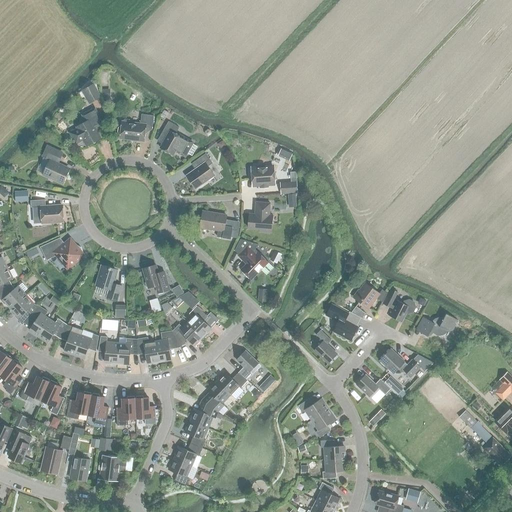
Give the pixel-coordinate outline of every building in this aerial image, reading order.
[(376,0),(362,0),(352,10),(364,21),(380,4),(376,0)] [(458,0),(442,0),(434,9),(445,20),(461,3),(458,0)] [(511,0),(502,0),(490,13),(501,24),(511,12),(511,0)] [(433,14),(429,19),(434,23),(438,19),(433,14)] [(420,15),(403,32),(414,43),(431,26),(420,15)] [(481,22),(465,39),(476,50),(493,33),(481,22)] [(442,23),(438,27),(442,31),(446,27),(442,23)] [(458,38),(454,42),(458,47),(463,42),(458,38)] [(467,46),(462,50),(467,55),(471,50),(467,46)] [(460,53),(443,71),(455,81),(471,64),(460,53)] [(101,97),(94,84),(81,91),(89,104),(101,97)] [(83,140),(86,146),(100,139),(94,128),(102,124),(94,109),(82,116),(86,123),(76,128),(78,131),(70,135),(76,144),(83,140)] [(164,110),(160,117),(165,119),(169,113),(164,110)] [(118,128),(118,132),(119,134),(120,134),(119,139),(144,142),(145,130),(152,131),(154,116),(141,115),(140,124),(130,123),(130,122),(129,120),(125,120),(123,121),(123,122),(122,122),(121,127),(120,127),(118,128)] [(181,138),(175,135),(179,128),(168,122),(162,133),(168,136),(160,149),(172,156),(174,152),(184,157),(186,154),(190,156),(195,147),(191,145),(192,143),(182,137),(181,138)] [(51,155),(53,148),(47,146),(47,145),(44,152),(51,155)] [(276,155),(287,160),(291,152),(280,147),(276,155)] [(62,184),(69,169),(57,164),(60,159),(48,153),(45,159),(50,161),(43,175),(62,184)] [(199,167),(187,176),(196,189),(213,176),(207,168),(212,164),(206,154),(195,162),(199,167)] [(251,170),(252,187),(275,185),(274,168),(251,170)] [(298,194),(296,172),(290,173),(290,182),(280,183),(281,195),(298,194)] [(63,221),(62,207),(53,208),(53,206),(45,207),(45,200),(30,201),(31,208),(40,207),(42,224),(54,223),(54,222),(63,221)] [(273,216),(269,216),(270,204),(256,203),(255,215),(249,214),(248,229),(259,230),(259,233),(271,234),(273,216)] [(235,238),(237,228),(232,228),(232,225),(224,223),(226,216),(202,212),(200,228),(218,231),(216,238),(222,238),(230,240),(231,238),(235,238)] [(80,247),(77,249),(75,245),(71,240),(65,245),(60,238),(40,247),(46,261),(60,255),(69,268),(84,255),(80,247)] [(251,280),(268,263),(254,250),(259,245),(257,244),(241,239),(235,251),(240,255),(238,256),(247,265),(241,270),(251,280)] [(275,251),(271,258),(278,262),(282,255),(275,251)] [(102,266),(96,286),(109,290),(107,298),(117,301),(122,286),(112,284),(116,271),(110,269),(111,268),(102,266)] [(156,266),(143,269),(148,288),(156,286),(158,294),(169,290),(165,276),(164,272),(158,273),(156,266)] [(0,293),(9,288),(11,286),(9,281),(13,279),(12,278),(17,276),(13,269),(9,272),(7,268),(0,272),(0,293)] [(387,293),(382,290),(379,294),(365,283),(359,291),(358,290),(352,298),(368,309),(376,298),(382,302),(387,293)] [(9,288),(0,293),(0,300),(1,302),(3,300),(10,309),(26,296),(23,293),(27,289),(22,284),(18,287),(15,289),(11,286),(9,288)] [(172,290),(177,297),(184,293),(179,286),(172,290)] [(398,292),(390,288),(382,304),(389,308),(398,292)] [(267,295),(258,294),(258,302),(267,302),(267,295)] [(26,296),(10,309),(18,318),(17,319),(22,325),(28,318),(38,306),(34,305),(26,296)] [(149,299),(152,312),(160,310),(157,297),(149,299)] [(414,302),(409,300),(403,301),(402,304),(396,300),(387,316),(400,323),(405,313),(408,314),(413,312),(415,308),(414,302)] [(68,305),(65,309),(72,313),(74,309),(68,305)] [(125,305),(115,305),(115,318),(125,318),(125,305)] [(348,314),(337,308),(332,305),(326,316),(338,322),(333,332),(350,341),(358,327),(345,320),(348,314)] [(365,314),(355,305),(351,313),(362,319),(365,314)] [(38,306),(28,318),(35,322),(29,331),(38,337),(50,319),(45,316),(47,313),(38,306)] [(193,318),(188,323),(202,338),(211,329),(203,322),(207,317),(196,307),(192,311),(189,314),(193,318)] [(75,311),(72,317),(84,323),(87,316),(75,311)] [(435,319),(433,321),(432,322),(423,317),(416,330),(427,337),(429,335),(430,335),(433,333),(437,335),(440,335),(443,335),(446,332),(446,331),(450,333),(458,320),(446,314),(444,320),(441,318),(438,318),(435,319)] [(55,323),(50,319),(38,337),(47,343),(53,335),(60,339),(66,325),(58,319),(55,323)] [(179,325),(172,332),(179,347),(187,339),(194,346),(202,338),(188,323),(183,328),(179,325)] [(67,325),(60,339),(67,342),(64,352),(74,355),(81,336),(75,334),(77,329),(72,327),(67,325)] [(169,349),(179,347),(172,332),(171,331),(161,333),(162,341),(156,342),(159,362),(171,360),(169,349)] [(322,342),(314,350),(328,364),(337,355),(327,345),(331,341),(321,331),(316,335),(322,342)] [(81,336),(74,355),(84,359),(88,349),(96,352),(98,337),(93,335),(91,340),(81,336)] [(105,363),(117,364),(118,344),(107,343),(107,337),(100,337),(98,352),(106,353),(105,363)] [(148,338),(137,340),(138,355),(145,354),(147,364),(159,362),(156,342),(148,343),(148,338)] [(130,354),(138,355),(137,340),(126,339),(126,344),(118,344),(117,364),(129,365),(130,354)] [(393,374),(394,373),(396,374),(400,374),(403,371),(410,377),(420,367),(425,371),(432,363),(418,356),(413,360),(412,360),(407,365),(390,349),(379,360),(393,374)] [(245,351),(236,361),(243,368),(238,373),(247,382),(252,375),(261,367),(258,364),(245,351)] [(0,375),(12,360),(1,352),(0,353),(0,375)] [(22,368),(12,360),(0,375),(0,376),(7,381),(3,386),(7,389),(5,391),(10,395),(22,379),(17,376),(22,368)] [(511,393),(511,377),(507,372),(498,381),(503,385),(511,393)] [(224,373),(216,382),(230,395),(238,387),(240,389),(247,382),(238,373),(232,380),(224,373)] [(365,375),(356,385),(369,398),(378,388),(385,395),(390,390),(380,380),(375,385),(365,375)] [(270,376),(266,380),(271,385),(275,380),(270,376)] [(28,383),(21,399),(38,406),(41,401),(49,382),(37,377),(33,385),(28,383)] [(49,382),(41,401),(53,406),(51,409),(50,413),(57,416),(58,413),(64,399),(58,396),(61,388),(49,382)] [(209,392),(201,400),(207,405),(218,412),(224,406),(222,404),(230,395),(216,382),(207,391),(209,392)] [(403,389),(398,384),(392,391),(401,399),(406,394),(402,390),(403,389)] [(87,416),(91,396),(78,393),(76,402),(70,400),(66,418),(78,420),(79,414),(87,416)] [(104,398),(91,396),(87,416),(96,417),(95,423),(99,424),(99,426),(105,428),(109,408),(103,407),(104,398)] [(149,398),(135,399),(136,419),(145,419),(145,425),(150,425),(156,424),(155,407),(149,407),(149,398)] [(136,419),(135,399),(122,400),(122,408),(116,409),(117,426),(128,426),(128,420),(136,419)] [(328,409),(321,399),(313,405),(309,399),(298,407),(302,413),(305,410),(312,421),(328,409)] [(194,409),(189,421),(208,429),(212,418),(215,419),(215,417),(220,419),(222,415),(217,413),(218,412),(207,405),(201,400),(197,410),(194,409)] [(511,406),(495,422),(507,433),(511,438),(511,406)] [(328,409),(312,421),(318,431),(315,433),(319,438),(330,431),(327,425),(335,420),(328,409)] [(382,418),(386,414),(381,409),(377,414),(382,418)] [(486,444),(482,448),(501,466),(511,456),(477,423),(465,411),(459,417),(470,429),(486,444)] [(19,415),(14,426),(21,429),(26,418),(19,415)] [(189,421),(184,432),(193,436),(190,444),(202,449),(205,441),(203,440),(208,429),(189,421)] [(0,445),(2,446),(4,442),(10,429),(0,424),(0,445)] [(8,444),(6,448),(12,451),(8,458),(21,464),(29,445),(32,438),(25,435),(14,430),(8,444)] [(79,435),(73,434),(68,454),(74,455),(79,435)] [(71,438),(63,436),(60,448),(68,450),(71,438)] [(113,440),(100,439),(99,451),(111,453),(113,440)] [(324,448),(325,460),(345,459),(344,447),(334,447),(334,441),(320,442),(321,448),(324,448)] [(178,447),(173,459),(191,466),(196,455),(198,457),(202,449),(190,444),(187,451),(178,447)] [(62,452),(46,448),(41,471),(57,475),(62,452)] [(100,478),(117,481),(118,470),(124,471),(125,463),(119,462),(120,459),(103,457),(100,478)] [(73,458),(70,479),(86,482),(90,461),(73,458)] [(191,466),(173,459),(168,470),(177,474),(174,481),(186,486),(189,478),(186,477),(191,466)] [(345,459),(325,460),(326,472),(322,472),(323,479),(336,478),(336,472),(345,471),(345,459)] [(322,490),(316,501),(334,510),(340,499),(331,494),(334,489),(322,483),(319,489),(322,490)] [(408,488),(405,500),(417,503),(420,492),(408,488)] [(398,497),(379,492),(375,505),(387,508),(386,511),(402,511),(404,506),(396,504),(398,497)] [(332,511),(334,510),(316,501),(311,511),(308,510),(307,511),(332,511)]
